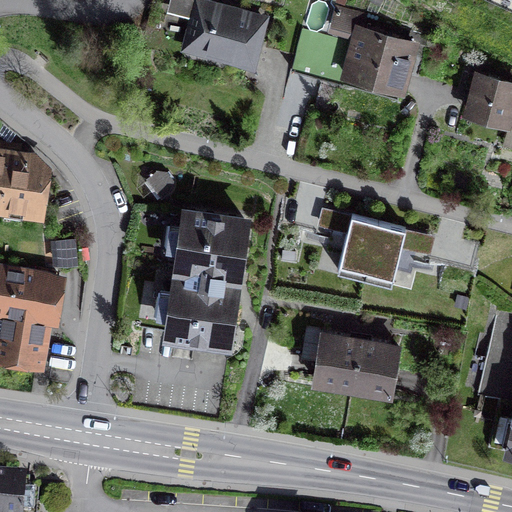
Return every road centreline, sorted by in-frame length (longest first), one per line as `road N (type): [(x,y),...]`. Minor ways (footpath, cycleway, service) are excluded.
road 1 (residential): [(0,62),(24,64),(119,126),(511,227)]
road 2 (secondary): [(511,506),(87,437)]
road 3 (residential): [(87,437),(110,261),(107,215),(78,160),(0,90)]
road 4 (unknown): [(242,461),(293,205),(301,189),(323,178)]
road 5 (residential): [(0,1),(101,9),(128,0)]
road 6 (unknown): [(98,357),(226,374)]
